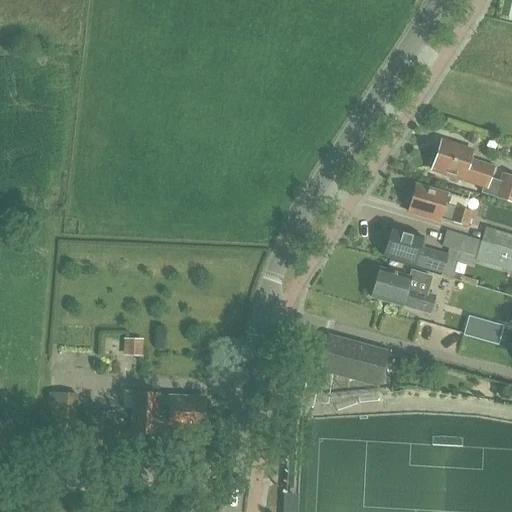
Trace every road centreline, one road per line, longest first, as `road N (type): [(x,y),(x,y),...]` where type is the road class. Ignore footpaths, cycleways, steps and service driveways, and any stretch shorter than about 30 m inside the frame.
road 1 (unclassified): [(240,476),(258,341),(284,253),(444,0)]
road 2 (unclassified): [(0,494),(240,476)]
